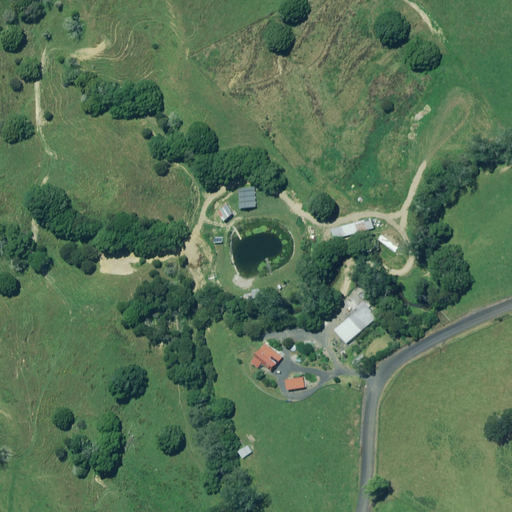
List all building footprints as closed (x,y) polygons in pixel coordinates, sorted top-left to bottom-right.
[(377,229),(374,219),(334,230),(336,240),(377,229)] [(242,299),(257,300),(264,296),(260,287),(252,291),(243,291),(242,299)] [(379,318),(368,305),(337,330),(348,344),(379,318)] [(268,345),(264,349),(253,363),(260,369),(264,364),(274,372),(277,368),(281,372),(285,367),(281,363),(284,358),(268,345)] [(307,388),(306,379),(289,381),(290,390),(307,388)] [(253,453),(249,446),(240,452),(244,458),(253,453)]
